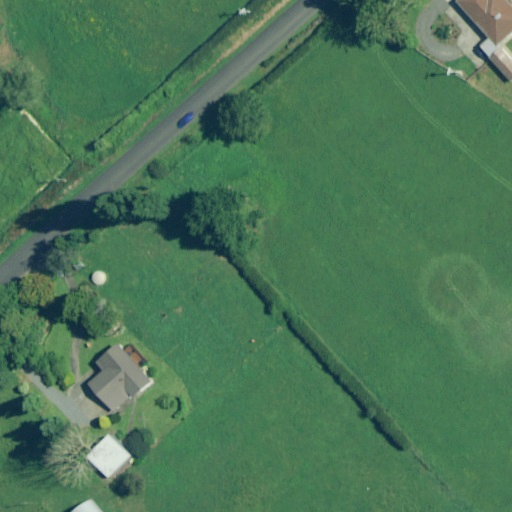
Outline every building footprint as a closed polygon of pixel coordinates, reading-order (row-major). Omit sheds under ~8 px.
[(462,0),(458,4),(492,41),(485,48),(494,58),(492,60),(511,82),(511,57),(501,46),(511,36),(511,4),(508,0),(462,0)] [(106,284),(107,283),(107,282),(108,281),(108,280),(108,278),(108,277),(107,276),(107,274),(106,273),(105,272),(104,271),(102,271),(101,270),(99,270),(98,271),(97,271),(95,272),(94,272),(93,274),(92,275),(92,276),(91,277),(91,279),(92,280),(92,282),(93,283),(93,284),(95,285),(96,286),(97,286),(99,287),(100,287),(101,287),(103,286),(104,286),(105,285),(106,284)] [(153,383),(121,345),(99,364),(107,373),(92,385),(115,412),(133,396),(135,399),(153,383)] [(134,457),(114,436),(91,459),(111,479),(134,457)] [(102,511),(95,501),(80,511),(102,511)]
